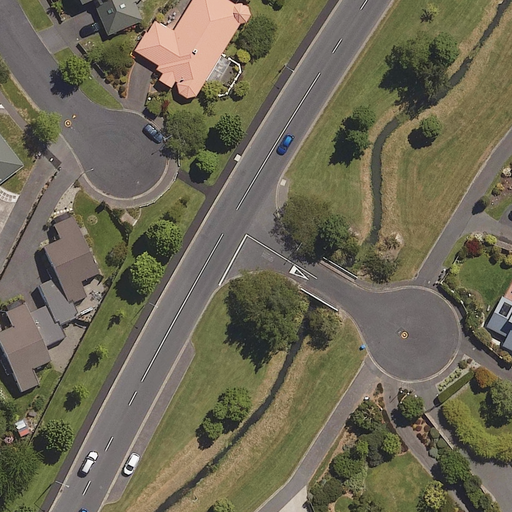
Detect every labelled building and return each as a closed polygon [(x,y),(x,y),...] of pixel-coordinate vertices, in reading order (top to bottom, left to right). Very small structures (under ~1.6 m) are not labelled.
[(85,0),(87,2),(90,0),(95,0),(111,34),(145,18),(136,0),(85,0)] [(250,9),(234,0),(194,0),(175,31),(156,19),(138,50),(167,68),(161,78),(195,99),(250,9)] [(0,185),(22,169),(0,139),(0,185)] [(59,280),(40,289),(43,296),(8,313),(14,326),(0,333),(0,349),(21,392),(39,384),(32,370),(51,361),(44,347),(64,337),(59,325),(77,316),(70,304),(86,296),(79,283),(99,273),(72,218),(54,227),(60,240),(43,248),(59,280)] [(511,303),(501,298),(488,326),(508,335),(504,343),(511,346),(511,303)]
